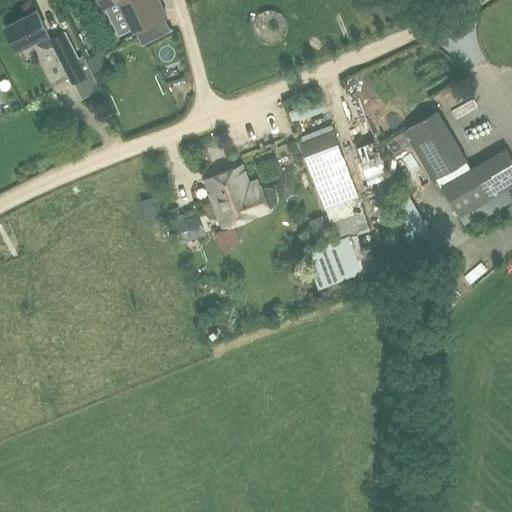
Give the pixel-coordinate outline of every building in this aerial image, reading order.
[(119,0),(121,4),(125,2),(137,26),(164,12),(158,0),(100,0),(102,3),(108,0),(119,0)] [(46,31),(35,9),(4,24),(15,47),(46,31)] [(64,32),(49,39),(70,82),(90,72),(82,54),(76,57),(64,32)] [(109,68),(100,51),(86,59),(95,76),(109,68)] [(407,128),(459,216),(511,184),(511,159),(505,149),(471,169),(437,111),(407,128)] [(374,141),(366,118),(346,125),(354,148),(367,182),(388,175),(376,140),(374,141)] [(300,142),(311,172),(344,159),(332,130),(300,142)] [(214,206),(204,210),(205,213),(207,216),(211,218),(214,219),(218,218),(221,226),(268,209),(267,207),(274,205),(277,202),(277,196),(275,190),(272,186),(267,186),(260,189),(256,177),(246,181),(241,165),(204,179),(214,206)] [(317,186),(323,203),(341,196),(335,180),(317,186)] [(154,206),(157,205),(154,196),(150,197),(142,200),(144,209),(154,206)] [(177,206),(167,209),(169,216),(179,212),(177,206)] [(197,214),(171,224),(179,243),(205,233),(197,214)] [(321,217),(310,221),(316,238),(328,234),(321,217)] [(215,232),(221,250),(241,242),(234,225),(215,232)] [(431,231),(401,249),(414,272),(447,253),(435,232),(432,233),(431,231)] [(364,249),(358,233),(306,252),(318,284),(356,270),(358,273),(378,265),(371,246),(364,249)]
